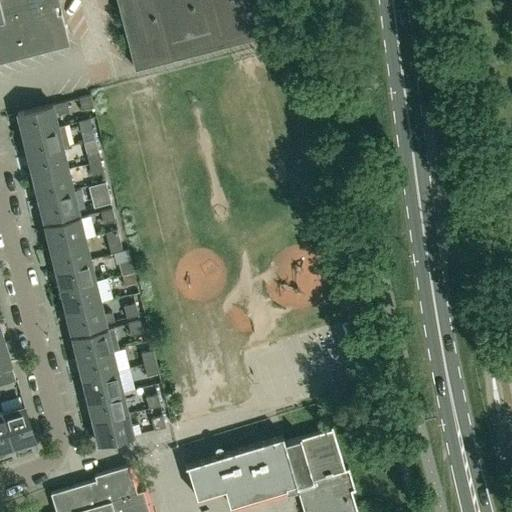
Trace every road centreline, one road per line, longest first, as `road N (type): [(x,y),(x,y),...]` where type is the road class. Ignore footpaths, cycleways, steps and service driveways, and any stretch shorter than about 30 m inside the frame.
road 1 (primary): [(478,511),(436,336),(392,0)]
road 2 (residential): [(0,479),(50,458),(56,416),(0,204)]
